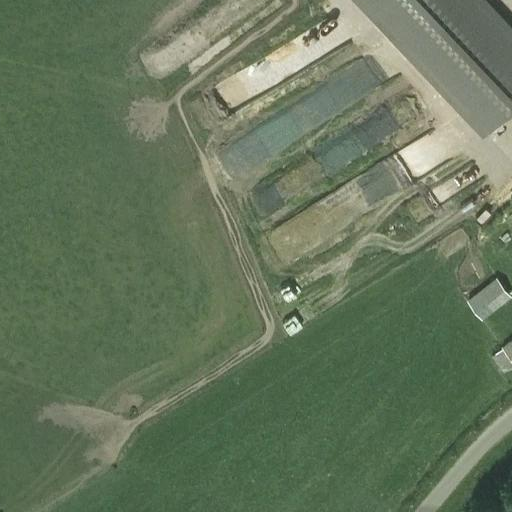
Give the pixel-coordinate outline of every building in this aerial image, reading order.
[(511,28),(485,0),(356,0),(409,55),(483,135),(511,107),(511,28)] [(256,132),(222,144),(232,172),(266,160),(256,132)] [(299,169),(252,195),(263,215),(301,195),(296,186),(306,181),(299,169)] [(481,320),(511,297),(497,277),(467,300),(481,320)] [(511,360),(511,339),(502,347),(511,360)]
